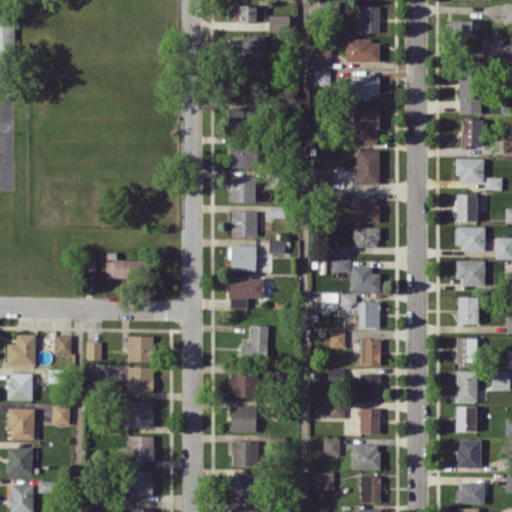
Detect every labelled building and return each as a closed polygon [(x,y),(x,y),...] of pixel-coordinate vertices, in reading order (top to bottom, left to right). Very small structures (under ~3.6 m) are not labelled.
[(511,2),(503,3),(502,21),(511,21),(511,2)] [(237,20),(262,21),(263,5),(237,4),(237,20)] [(378,31),(379,6),(359,6),(358,30),(378,31)] [(288,13),(268,14),(268,30),(288,29),(288,13)] [(472,19),(451,19),(451,33),(472,33),(472,19)] [(263,74),(264,35),(242,34),(241,50),(250,50),(250,56),(242,56),(241,73),(263,74)] [(345,60),(379,60),(379,39),(345,39),(345,60)] [(331,48),(313,48),(313,66),(330,66),(331,48)] [(313,84),(329,85),(330,70),(314,69),(313,84)] [(480,112),(479,72),(458,73),(459,112),(480,112)] [(379,76),(346,75),(345,96),(378,97),(379,76)] [(353,143),(377,144),(378,109),(354,108),(353,143)] [(481,145),(481,118),(462,118),(461,145),(481,145)] [(511,137),(502,138),(502,155),(511,154),(511,137)] [(251,167),(252,146),(231,145),(231,166),(251,167)] [(378,183),(379,150),(356,149),(355,182),(378,183)] [(454,174),(460,174),(460,181),(482,181),(483,157),(455,157),(454,174)] [(330,166),(313,165),(312,185),(330,186),(330,166)] [(254,201),(255,176),(229,176),(229,200),(254,201)] [(484,188),(501,188),(501,176),(485,176),(484,188)] [(347,202),(347,189),(331,190),(332,202),(347,202)] [(456,220),(476,220),(475,192),(456,193),(456,220)] [(378,197),(350,197),(350,221),(377,221),(378,197)] [(269,216),(283,217),(283,205),(269,205),(269,216)] [(230,234),(256,235),(256,210),(231,210),(230,234)] [(377,246),(378,226),(352,225),(352,245),(377,246)] [(484,225),(456,226),(456,243),(461,243),(461,250),(484,250),(484,225)] [(494,258),(511,257),(511,236),(495,236),(494,258)] [(284,240),(267,240),(267,252),(284,252),(284,240)] [(333,256),(349,255),(349,242),(332,243),(333,256)] [(255,270),(255,245),(229,244),(228,269),(255,270)] [(95,271),(94,255),(83,256),(84,271),(95,271)] [(332,270),(349,270),(350,258),(332,257),(332,270)] [(138,259),(105,259),(105,277),(138,276),(138,259)] [(483,284),(484,260),(456,260),(455,277),(462,277),(461,283),(483,284)] [(371,265),(351,265),(350,289),(379,289),(379,272),(370,272),(371,265)] [(246,307),(247,296),(262,297),(262,277),(229,277),(229,307),(246,307)] [(321,311),(337,311),(338,292),(321,291),(321,311)] [(356,313),(356,292),(340,292),(339,313),(356,313)] [(477,323),(478,296),(457,295),(457,322),(477,323)] [(359,326),(379,326),(378,300),(358,300),(359,326)] [(266,355),(267,325),(249,324),(248,344),(239,343),(239,354),(266,355)] [(329,346),(344,346),(344,330),(329,330),(329,346)] [(34,333),(16,333),(16,343),(7,343),(6,364),(34,364),(34,333)] [(70,353),(71,334),(54,334),(53,353),(70,353)] [(127,360),(153,360),(153,335),(127,335),(127,360)] [(455,336),(455,362),(476,362),(476,349),(484,349),(484,336),(455,336)] [(379,364),(380,339),(359,339),(359,363),(379,364)] [(100,359),(100,341),(86,341),(85,358),(100,359)] [(153,392),(153,366),(121,365),(121,375),(127,376),(127,391),(153,392)] [(476,401),(477,370),(456,369),(455,400),(476,401)] [(509,369),(490,370),(491,388),(509,388),(509,369)] [(231,395),(255,396),(255,371),(231,370),(231,395)] [(6,399),(32,399),(31,372),(9,372),(10,380),(6,380),(6,399)] [(359,398),(379,398),(379,373),(359,373),(359,398)] [(152,401),(127,400),(127,426),(152,426),(152,401)] [(343,417),(344,402),(318,401),(318,416),(343,417)] [(69,423),(69,404),(52,404),(51,422),(69,423)] [(475,430),(475,405),(455,404),(455,430),(475,430)] [(256,405),(230,405),(230,430),(256,431),(256,405)] [(8,438),(33,438),(34,407),(8,407),(8,438)] [(379,408),(359,407),(359,431),(379,432),(379,408)] [(153,435),(128,434),(127,460),(153,461),(153,435)] [(479,438),(457,438),(457,466),(479,466),(479,438)] [(257,440),(231,439),(231,464),(256,465),(257,440)] [(379,444),(351,443),(351,467),(378,468),(379,444)] [(32,446),(7,446),(6,473),(31,473),(32,446)] [(152,494),(152,469),(127,469),(127,494),(152,494)] [(311,488),(333,489),(334,471),(312,470),(311,488)] [(253,474),(230,473),(230,499),(252,499),(253,474)] [(359,501),(380,501),(379,474),(359,474),(359,501)] [(37,480),(37,492),(56,491),(55,479),(37,480)] [(32,511),(33,483),(9,482),(8,511),(32,511)] [(458,502),(484,502),(484,482),(458,482),(458,502)] [(96,511),(113,511),(113,501),(96,501),(96,511)]
